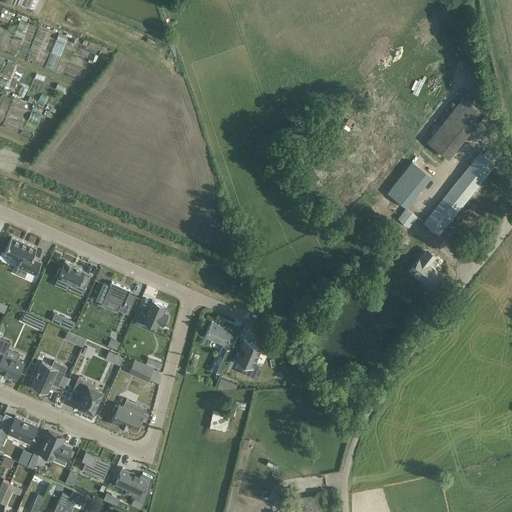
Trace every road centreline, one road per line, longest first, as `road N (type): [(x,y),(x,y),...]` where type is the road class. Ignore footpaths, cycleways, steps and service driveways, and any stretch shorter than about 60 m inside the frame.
road 1 (unclassified): [(511,225),(367,415),(346,470),(346,511)]
road 2 (residential): [(0,392),(149,458),(191,296)]
road 3 (residential): [(191,296),(0,211)]
